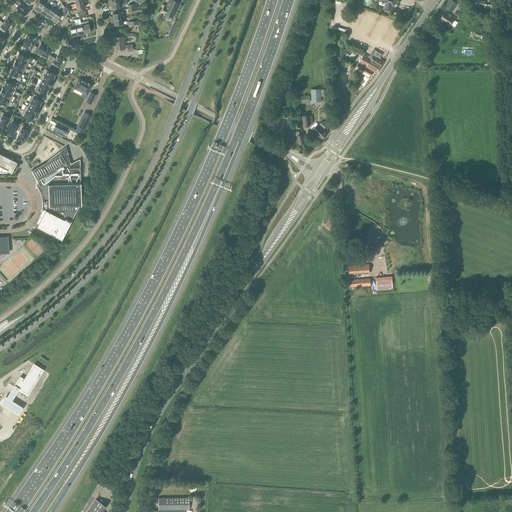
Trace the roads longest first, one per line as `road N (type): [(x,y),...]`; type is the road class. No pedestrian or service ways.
road 1 (motorway): [(272,0),(223,135),(158,272),(12,511)]
road 2 (motorway): [(33,511),(122,371),(200,221),(250,100)]
road 3 (motorway): [(49,511),(168,308),(240,142),(250,100)]
road 4 (secondary): [(0,349),(75,290),(136,217),(174,148),(231,0)]
road 5 (secondary): [(215,0),(182,94),(126,208),(70,276),(0,333)]
road 6 (secondary): [(125,511),(161,409),(255,269)]
road 7 (residential): [(0,140),(18,151),(30,145),(78,49)]
